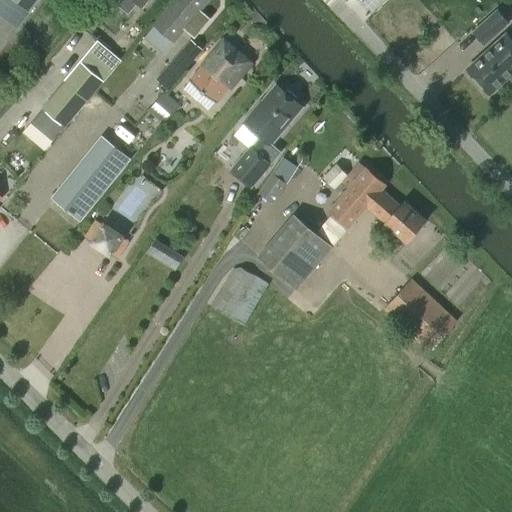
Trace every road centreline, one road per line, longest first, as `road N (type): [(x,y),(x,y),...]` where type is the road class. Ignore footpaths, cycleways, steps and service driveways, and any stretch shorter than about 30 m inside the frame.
road 1 (unclassified): [(511,183),(330,0)]
road 2 (unclassified): [(143,511),(0,367)]
